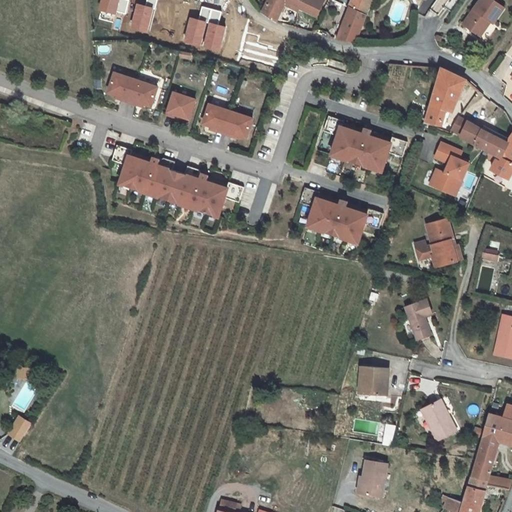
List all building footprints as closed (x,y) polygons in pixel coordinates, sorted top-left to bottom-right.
[(207,1),(206,0),(184,0),(190,10),(207,1)] [(285,4),(286,1),(299,8),(317,16),(323,0),(263,0),(263,1),(267,3),(263,13),(277,22),(285,4)] [(352,0),(350,8),(367,15),(372,0),(352,0)] [(496,0),(477,0),(472,7),(474,9),(469,15),(468,14),(462,22),(479,33),(489,19),(492,21),(503,5),(496,0)] [(298,11),(299,8),(286,1),(285,4),(298,11)] [(348,13),(350,8),(342,4),(340,10),(348,13)] [(356,44),(356,43),(367,15),(350,8),(348,13),(338,39),(356,44)] [(452,113),(466,80),(442,68),(426,122),(444,126),(447,115),(448,112),(452,113)] [(137,80),(116,73),(109,92),(117,94),(123,96),(122,99),(130,102),(137,80)] [(158,87),(137,80),(130,102),(137,104),(138,101),(144,103),(152,106),(158,87)] [(196,99),(175,92),(168,114),(175,117),(176,114),(182,116),(190,118),(196,99)] [(232,111),(210,104),(204,123),(212,126),(218,128),(217,130),(225,133),(232,111)] [(501,117),(505,112),(499,107),(495,113),(501,117)] [(253,118),(232,111),(225,133),(232,135),(233,133),(239,135),(247,137),(253,118)] [(324,131),(338,135),(341,126),(343,126),(343,123),(344,121),(329,116),(324,131)] [(498,156),(502,158),(509,143),(481,128),(468,121),(467,123),(459,118),(452,132),(489,151),(498,156)] [(343,123),(343,126),(363,133),(364,130),(343,123)] [(481,128),(509,143),(509,139),(483,125),(481,128)] [(357,163),(368,129),(365,127),(364,130),(363,133),(343,126),(341,126),(338,135),(332,155),(357,163)] [(368,129),(357,163),(382,171),(389,152),(392,143),(391,142),(371,135),(371,133),(372,130),(368,129)] [(392,139),(371,133),(371,135),(391,142),(392,139)] [(511,134),(510,137),(509,139),(509,143),(502,158),(501,161),(497,159),(491,170),(508,179),(511,171),(511,134)] [(391,142),(392,143),(389,152),(403,157),(408,142),(393,137),(392,139),(391,142)] [(464,152),(443,142),(436,156),(450,163),(446,172),(437,168),(430,184),(448,192),(452,184),(459,187),(470,164),(460,159),(464,152)] [(118,145),(113,160),(127,165),(130,155),(131,156),(132,153),(133,150),(118,145)] [(152,160),(132,153),(131,156),(151,163),(152,160)] [(120,184),(170,200),(179,172),(172,169),(174,161),(164,158),(161,160),(160,160),(160,159),(153,157),(152,160),(151,163),(131,156),(130,155),(127,165),(120,184)] [(187,174),(179,172),(170,200),(219,217),(226,197),(229,188),(228,188),(207,181),(208,178),(209,175),(202,173),(201,173),(199,170),(199,169),(189,166),(187,174)] [(228,188),(228,185),(208,178),(207,181),(228,188)] [(226,197),(239,202),(245,187),(229,182),(228,185),(228,188),(229,188),(226,197)] [(459,187),(452,184),(448,192),(455,196),(459,187)] [(321,192),(306,187),(301,202),(315,207),(318,197),(319,198),(320,195),(321,192)] [(340,201),(320,195),(319,198),(339,204),(340,201)] [(333,234),(345,200),(341,199),(340,201),(339,204),(319,198),(318,197),(315,207),(308,226),(333,234)] [(345,200),(333,234),(359,243),(365,223),(368,214),(367,214),(347,207),(348,204),(349,201),(345,200)] [(368,211),(348,204),(347,207),(367,214),(368,211)] [(368,214),(365,223),(379,228),(384,213),(369,208),(368,211),(367,214),(368,214)] [(421,259),(433,256),(436,267),(458,260),(454,246),(456,246),(448,219),(427,225),(433,245),(427,246),(418,249),(421,259)] [(463,259),(459,245),(456,246),(454,246),(458,260),(463,259)] [(372,292),(369,301),(376,304),(379,294),(372,292)] [(426,317),(433,314),(428,299),(406,307),(418,340),(432,335),(426,317)] [(511,357),(511,316),(504,315),(496,354),(511,357)] [(385,395),(387,378),(389,377),(390,369),(362,367),(361,393),(385,395)] [(30,370),(17,370),(17,379),(30,379),(30,370)] [(423,409),(439,440),(458,431),(449,415),(447,416),(438,401),(423,409)] [(481,446),(477,460),(473,476),(488,481),(490,476),(500,441),(511,445),(511,420),(505,418),(490,414),(481,446)] [(31,425),(19,418),(10,433),(22,440),(31,425)] [(470,451),(476,453),(478,446),(471,444),(470,451)] [(367,478),(365,494),(383,497),(388,464),(367,461),(365,477),(367,478)] [(464,503),(449,498),(444,508),(455,511),(480,511),(483,501),(485,494),(488,485),(488,481),(473,476),(467,497),(465,498),(464,503)] [(511,480),(490,476),(488,481),(488,485),(502,488),(509,489),(511,481),(511,480)] [(502,488),(488,485),(485,494),(491,496),(499,498),(502,488)] [(491,496),(485,494),(483,501),(488,503),(491,496)] [(238,508),(239,504),(222,500),(220,507),(220,508),(237,511),(238,508)]
